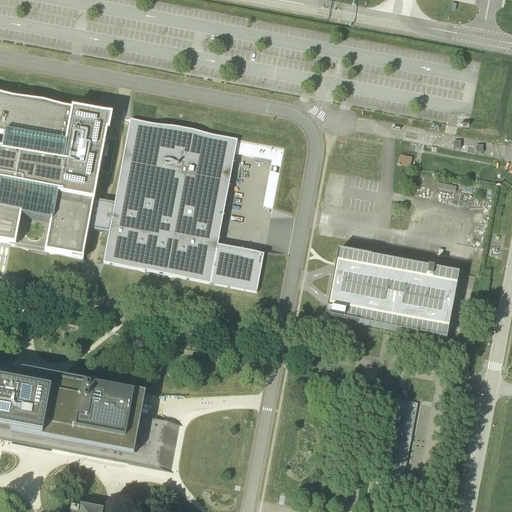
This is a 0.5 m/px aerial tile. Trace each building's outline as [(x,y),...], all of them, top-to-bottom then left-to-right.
[(94,201),(109,116),(0,95),(0,247),(4,248),(82,263),(88,231),(100,233),(108,235),(102,266),(137,273),(210,287),(210,285),(257,294),(264,255),(217,246),(237,140),(129,120),(113,204),(105,203),(94,201)] [(411,167),(412,157),(399,156),(398,166),(411,167)] [(274,210),(278,174),(268,173),(265,210),(274,210)] [(431,273),(336,255),(333,271),(327,301),(325,314),(325,316),(326,318),(327,320),(330,321),(444,343),(457,277),(431,273)] [(128,465),(173,474),(174,473),(171,473),(180,427),(182,427),(134,417),(137,401),(138,400),(138,399),(13,376),(1,374),(2,371),(0,370),(0,440),(128,464),(128,465)] [(380,484),(401,489),(416,407),(394,404),(380,484)] [(381,503),(411,508),(413,497),(383,492),(381,503)] [(419,510),(428,511),(431,511),(434,501),(421,499),(419,510)]
